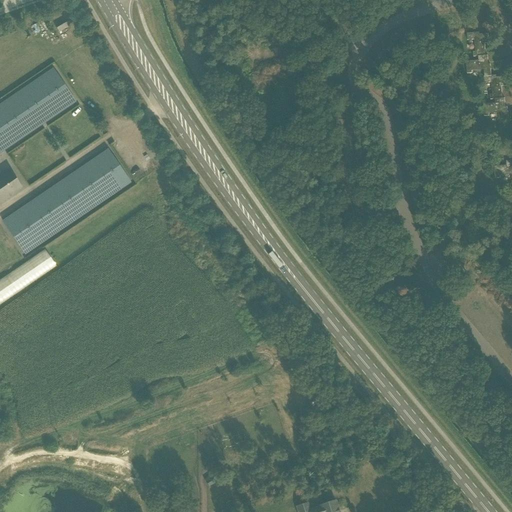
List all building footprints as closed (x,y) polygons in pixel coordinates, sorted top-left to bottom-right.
[(67,22),(57,28),(59,33),(69,27),(67,22)] [(474,58),(478,57),(486,56),(485,44),(489,44),(488,35),(479,35),(479,33),(467,34),(468,41),(475,41),(476,52),(473,53),(474,58)] [(484,70),(485,77),(491,76),(490,65),(488,65),(488,56),(486,56),(478,57),(479,61),(466,62),(467,74),(472,74),(472,71),(484,70)] [(73,107),(77,105),(54,71),(51,74),(52,76),(37,86),(36,84),(30,88),(31,90),(17,100),(15,98),(9,102),(11,104),(0,111),(0,153),(9,147),(11,150),(17,145),(15,143),(30,133),(32,135),(38,131),(36,129),(51,119),(52,121),(59,117),(57,115),(72,105),(73,107)] [(491,100),(495,100),(495,99),(503,99),(502,87),(506,86),(505,77),(496,78),(496,76),(491,76),(485,77),(484,77),(485,84),(492,83),(493,95),(490,95),(491,100)] [(502,120),(508,119),(509,119),(508,112),(507,107),(505,107),(505,98),(503,99),(495,99),(495,100),(496,104),(483,105),(484,117),(489,116),(489,114),(501,113),(502,120)] [(7,221),(6,219),(2,221),(25,255),(29,253),(27,250),(42,240),(44,243),(50,238),(48,236),(63,226),(64,228),(71,224),(69,222),(84,212),(85,214),(91,210),(90,208),(105,198),(106,200),(112,196),(111,194),(125,184),(127,186),(131,183),(108,149),(104,152),(105,154),(91,164),(89,162),(83,166),(85,168),(70,178),(68,176),(62,180),(64,183),(49,192),(47,190),(41,194),(43,197),(28,207),(27,205),(21,209),(22,211),(7,221)] [(511,175),(511,161),(507,162),(507,166),(495,167),(496,179),(501,179),(501,176),(511,175)] [(0,202),(21,188),(11,172),(0,179),(0,202)] [(0,278),(0,302),(57,270),(46,252),(0,278)] [(212,475),(204,479),(208,487),(216,483),(212,475)] [(339,511),(337,504),(346,501),(342,487),(329,491),(332,502),(320,506),(318,502),(308,505),(308,504),(303,506),(304,508),(297,511),(339,511)]
